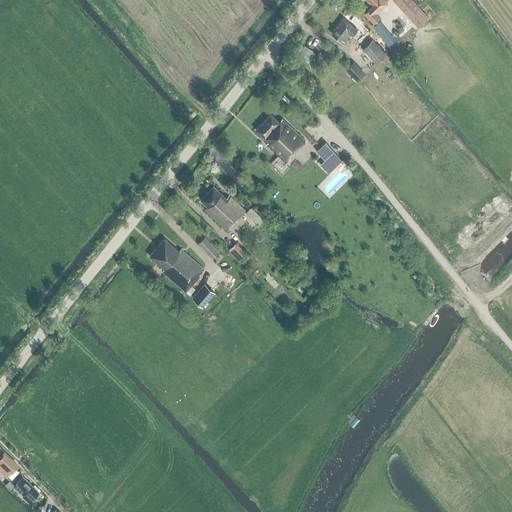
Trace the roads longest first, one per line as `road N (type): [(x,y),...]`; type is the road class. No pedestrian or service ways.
road 1 (tertiary): [(0,390),(266,53)]
road 2 (unclassified): [(511,347),(266,53)]
